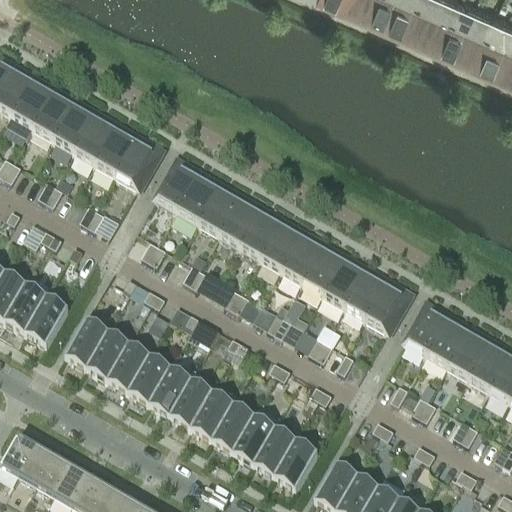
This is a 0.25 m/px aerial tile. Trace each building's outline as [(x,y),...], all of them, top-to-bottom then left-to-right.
[(337,0),(337,2),(338,2),(355,10),(358,0),(337,0)] [(358,0),(355,10),(357,10),(371,17),(378,0),(358,0)] [(378,0),(371,17),(376,19),(390,25),(400,0),(378,0)] [(400,0),(390,25),(395,27),(407,32),(421,0),(400,0)] [(421,0),(407,32),(414,36),(425,40),(442,0),(421,0)] [(442,0),(425,40),(433,44),(443,48),(462,4),(453,0),(442,0)] [(462,4),(443,48),(452,52),(462,56),(480,12),(471,8),(462,4)] [(480,12),(462,56),(471,61),(480,64),(498,20),(490,16),(480,12)] [(498,20),(480,64),(490,69),(496,72),(511,34),(511,25),(509,24),(498,20)] [(511,34),(496,72),(509,77),(511,78),(511,34)] [(0,95),(12,74),(5,70),(6,69),(1,66),(0,66),(0,95)] [(0,119),(10,126),(33,86),(12,74),(0,95),(0,119)] [(31,138),(54,98),(33,86),(10,126),(31,138)] [(52,150),(75,110),(54,98),(31,138),(52,150)] [(73,162),(96,122),(75,110),(52,150),(73,162)] [(93,174),(116,134),(96,122),(73,162),(93,174)] [(114,186),(137,146),(116,134),(93,174),(114,186)] [(137,146),(114,186),(136,198),(160,158),(154,155),(137,146)] [(0,184),(3,186),(12,170),(4,166),(0,173),(0,184)] [(176,221),(199,181),(182,172),(182,171),(177,168),(154,208),(176,221)] [(12,170),(3,186),(11,191),(20,175),(12,170)] [(199,181),(176,221),(197,233),(220,193),(199,181)] [(45,210),(54,194),(46,190),(37,206),(45,210)] [(220,193),(197,233),(218,245),(241,205),(220,193)] [(54,194),(45,210),(52,215),(61,199),(54,194)] [(241,205),(218,245),(239,257),(262,217),(241,205)] [(86,234),(95,218),(88,214),(78,230),(86,234)] [(262,217),(239,257),(259,269),(282,229),(262,217)] [(95,218),(86,234),(94,239),(103,223),(95,218)] [(13,233),(18,224),(19,223),(11,219),(5,229),(13,233)] [(280,281),(303,241),(282,229),(259,269),(280,281)] [(47,253),(53,243),(45,239),(40,248),(47,253)] [(303,241),(280,281),(301,293),(324,253),(303,241)] [(53,243),(47,253),(55,257),(61,247),(53,243)] [(148,270),(157,254),(149,249),(140,265),(148,270)] [(324,253),(301,293),(322,305),(345,265),(324,253)] [(157,254),(148,270),(155,274),(165,258),(157,254)] [(76,269),(81,260),(81,259),(74,255),(68,265),(76,269)] [(345,265),(322,305),(343,317),(366,277),(345,265)] [(189,294),(199,278),(191,273),(181,289),(189,294)] [(366,277),(343,317),(363,329),(387,289),(366,277)] [(199,278),(189,294),(197,298),(206,282),(199,278)] [(4,280),(0,286),(0,327),(3,330),(25,292),(4,280)] [(130,300),(136,291),(128,286),(122,296),(130,300)] [(387,289),(363,329),(386,342),(409,301),(404,298),(403,299),(387,289)] [(24,342),(45,304),(25,292),(3,330),(24,342)] [(231,318),(240,301),(232,297),(223,313),(231,318)] [(151,312),(156,302),(148,298),(143,308),(151,312)] [(240,301),(231,318),(239,322),(248,306),(240,301)] [(156,302),(151,312),(158,317),(164,307),(156,302)] [(45,304),(24,342),(46,354),(67,317),(45,304)] [(426,311),(421,320),(403,352),(425,365),(448,325),(431,315),(432,314),(426,311)] [(273,342),(282,326),(275,321),(265,337),(273,342)] [(192,336),(198,326),(190,322),(185,332),(192,336)] [(446,377),(469,337),(448,325),(425,365),(446,377)] [(198,326),(192,336),(200,341),(206,331),(198,326)] [(282,326),(273,342),(281,346),(290,330),(282,326)] [(64,365),(86,377),(107,340),(85,327),(64,365)] [(467,389),(490,349),(469,337),(446,377),(467,389)] [(106,389),(128,352),(107,340),(86,377),(106,389)] [(315,366),(324,350),(316,345),(307,361),(315,366)] [(226,356),(234,360),(240,350),(232,346),(226,356)] [(488,401),(511,361),(490,349),(467,389),(488,401)] [(240,350),(234,360),(242,365),(247,355),(240,350)] [(324,350),(315,366),(322,370),(332,354),(324,350)] [(127,401),(149,364),(128,352),(106,389),(127,401)] [(509,413),(511,406),(511,361),(488,401),(509,413)] [(353,366),(345,362),(335,378),(343,382),(353,366)] [(149,364),(127,401),(148,413),(170,376),(149,364)] [(276,384),(281,374),(274,370),(268,380),(276,384)] [(281,374),(276,384),(283,389),(289,379),(281,374)] [(169,425),(190,388),(170,376),(148,413),(169,425)] [(190,388),(169,425),(190,437),(212,400),(190,388)] [(389,409),(397,413),(406,397),(398,393),(389,409)] [(317,408),(323,398),(315,394),(309,404),(317,408)] [(323,398),(317,408),(325,413),(331,403),(323,398)] [(211,450),(233,412),(212,400),(190,437),(211,450)] [(418,425),(427,409),(419,405),(410,421),(418,425)] [(427,409),(418,425),(426,430),(435,414),(427,409)] [(233,412),(211,450),(232,462),(253,424),(233,412)] [(252,474),(274,436),(253,424),(232,462),(252,474)] [(459,449),(469,433),(461,429),(452,445),(459,449)] [(379,444),(385,434),(377,430),(371,439),(379,444)] [(469,433),(459,449),(467,454),(476,437),(469,433)] [(385,434),(379,444),(387,448),(392,438),(385,434)] [(274,436),(252,474),(273,485),(295,448),(274,436)] [(0,491),(6,481),(18,489),(37,457),(18,446),(6,467),(1,464),(0,465),(0,491)] [(295,448),(273,485),(295,498),(317,460),(295,448)] [(421,468),(426,458),(418,453),(413,463),(421,468)] [(501,473),(511,457),(503,453),(493,469),(501,473)] [(18,489),(36,499),(55,467),(37,457),(18,489)] [(511,457),(501,473),(509,478),(511,472),(511,457)] [(426,458),(421,468),(428,472),(434,462),(426,458)] [(36,499),(54,509),(72,477),(55,467),(36,499)] [(313,508),(319,511),(339,511),(356,483),(335,471),(313,508)] [(75,511),(90,487),(72,477),(54,509),(58,511),(75,511)] [(463,492),(468,482),(460,478),(455,487),(463,492)] [(468,482),(463,492),(470,496),(476,486),(468,482)] [(367,511),(377,495),(356,483),(339,511),(367,511)] [(75,511),(99,511),(106,501),(99,497),(100,493),(90,487),(75,511)] [(377,495),(367,511),(395,511),(398,507),(377,495)] [(99,511),(123,511),(124,511),(106,501),(99,511)] [(497,511),(506,511),(510,506),(502,502),(497,511)]
